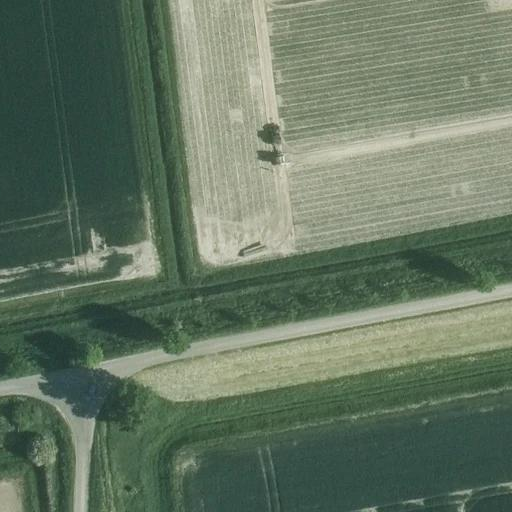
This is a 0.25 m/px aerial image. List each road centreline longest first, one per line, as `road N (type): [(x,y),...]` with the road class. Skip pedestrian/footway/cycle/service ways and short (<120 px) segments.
road 1 (unclassified): [(75,380),(511,292)]
road 2 (unclassified): [(79,511),(75,380)]
